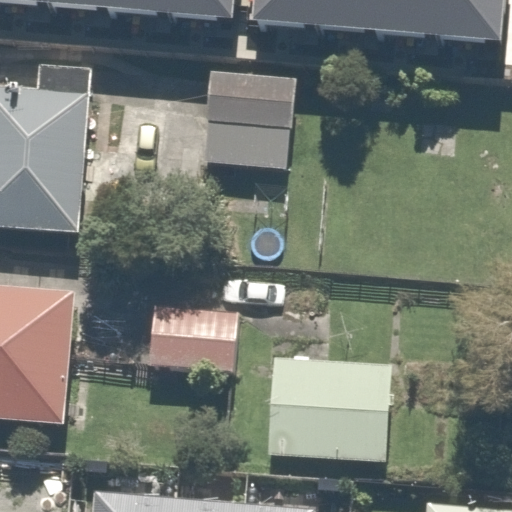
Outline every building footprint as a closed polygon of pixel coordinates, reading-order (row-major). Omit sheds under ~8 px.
[(67,0),(0,0),(0,52),(9,52),(10,29),(67,31),(67,0)] [(511,13),(511,0),(451,0),(446,63),(508,68),(511,13)] [(294,75),(202,69),(196,166),(288,172),(294,75)] [(0,235),(82,241),(92,78),(40,75),(38,102),(0,99),(0,235)] [(0,433),(67,439),(78,307),(0,300),(0,433)] [(235,309),(139,303),(134,371),(231,377),(235,309)] [(384,357),(258,355),(255,456),(381,459),(384,357)] [(184,511),(187,483),(97,473),(92,511),(68,510),(67,511),(184,511)] [(10,511),(11,491),(0,489),(0,511),(10,511)]
